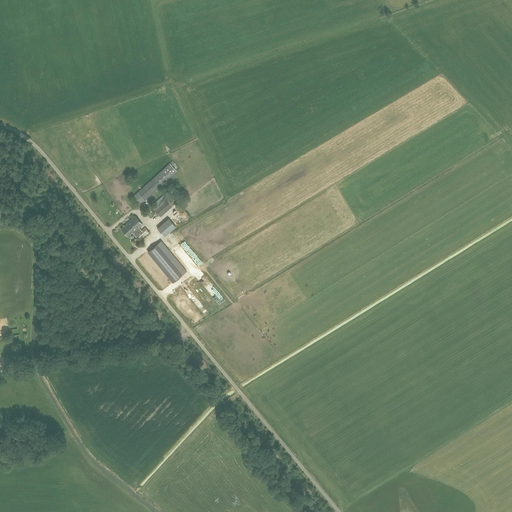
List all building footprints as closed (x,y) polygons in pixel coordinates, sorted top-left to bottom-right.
[(139,205),(177,171),(170,163),(132,198),(139,205)] [(168,191),(165,193),(163,196),(151,206),(161,217),(178,201),(168,191)] [(155,213),(150,207),(145,211),(150,217),(155,213)] [(139,227),(143,224),(135,215),(128,222),(122,229),(128,236),(133,232),(141,242),(151,233),(145,227),(142,230),(139,227)] [(176,226),(169,218),(157,228),(165,236),(176,226)] [(161,240),(147,251),(173,282),(186,271),(161,240)] [(187,284),(183,287),(206,318),(210,315),(187,284)]
